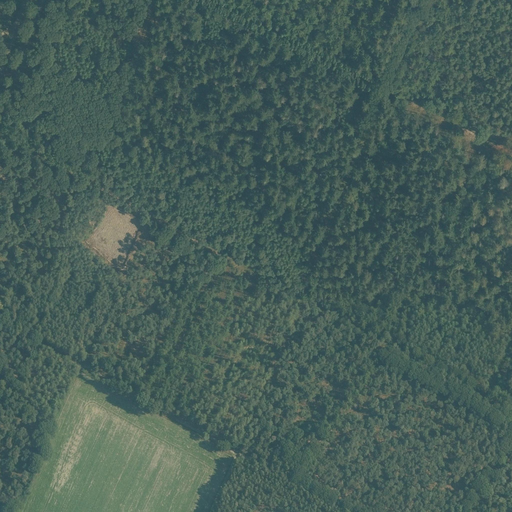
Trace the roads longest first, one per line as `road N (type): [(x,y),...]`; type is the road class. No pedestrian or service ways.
road 1 (track): [(480,398),(8,133)]
road 2 (track): [(238,453),(388,86)]
road 3 (track): [(388,86),(220,0)]
road 4 (track): [(511,148),(388,86)]
road 5 (secondary): [(0,119),(40,0)]
road 6 (track): [(345,511),(238,453)]
